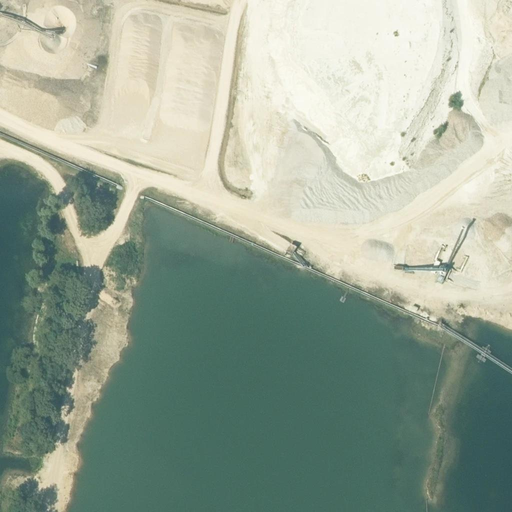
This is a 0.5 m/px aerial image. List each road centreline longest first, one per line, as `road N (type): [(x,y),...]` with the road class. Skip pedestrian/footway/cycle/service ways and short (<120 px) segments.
road 1 (track): [(52,511),(105,248),(141,172)]
road 2 (track): [(97,284),(54,169),(0,140)]
